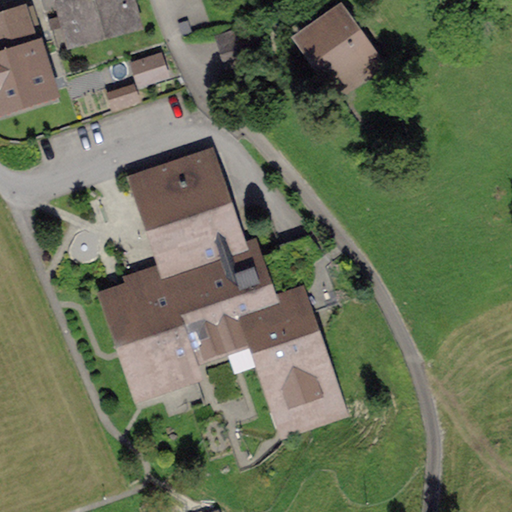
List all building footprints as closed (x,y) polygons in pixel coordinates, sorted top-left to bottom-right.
[(0,106),(48,91),(18,0),(0,0),(0,42),(6,60),(0,62),(0,106)] [(89,0),(65,6),(74,39),(133,24),(127,0),(89,0)] [(339,15),(307,38),(336,79),(354,66),(363,78),(381,66),(345,15),(341,18),(339,15)] [(251,28),(220,39),(230,70),(261,59),(251,28)] [(160,56),(141,63),(147,82),(166,76),(160,56)] [(259,336),(291,427),(318,418),(319,419),(343,411),(328,369),(326,370),(304,307),(337,296),(324,257),(326,255),(309,235),(280,245),(281,250),(255,259),(251,248),(239,252),(220,198),(222,197),(208,156),(145,178),(152,198),(147,200),(167,257),(173,255),(180,274),(150,285),(149,281),(112,294),(146,392),(194,376),(191,368),(199,365),(196,357),(259,336)]
